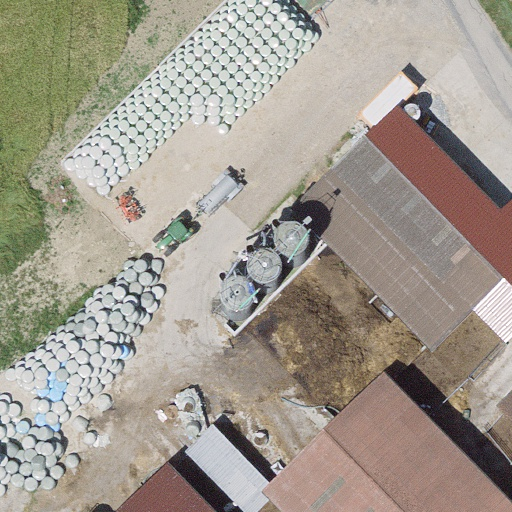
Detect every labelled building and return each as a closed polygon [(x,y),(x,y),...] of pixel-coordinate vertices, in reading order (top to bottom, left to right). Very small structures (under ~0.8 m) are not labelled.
[(399,114),(301,208),(434,347),(477,307),(505,336),(511,329),(511,211),(505,204),(495,214),(399,114)] [(285,266),(295,268),(305,262),(309,253),(307,242),(299,235),(288,234),(279,239),(274,249),(277,259),(285,266)] [(256,294),(266,295),(276,290),(280,280),(278,269),(270,262),(259,261),(250,266),(245,276),(248,286),(256,294)] [(230,320),(240,321),(250,316),(254,306),(252,296),(244,288),(233,287),(224,292),(220,302),(222,313),(230,320)] [(511,511),(511,505),(385,377),(269,491),(290,511),(511,511)] [(187,451),(240,500),(262,477),(209,427),(187,451)] [(209,511),(170,470),(124,511),(209,511)]
